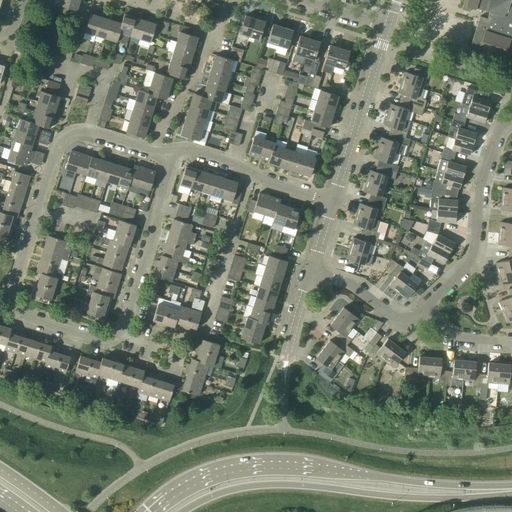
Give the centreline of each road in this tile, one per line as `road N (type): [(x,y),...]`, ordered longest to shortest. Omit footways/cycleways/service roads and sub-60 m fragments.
road 1 (residential): [(88,133),(62,139),(56,149),(9,295),(21,317),(100,340),(120,334),(125,321),(170,154)]
road 2 (secondary): [(511,485),(252,469),(213,476),(154,511)]
road 3 (secondary): [(182,511),(223,491),(275,484),(424,498),(511,494)]
road 4 (residential): [(511,120),(496,135),(479,192),(473,258),(436,297)]
road 5 (residential): [(331,203),(386,28)]
road 6 (residential): [(204,333),(251,174)]
road 7 (residential): [(157,154),(209,31)]
road 8 (residential): [(425,310),(394,315),(358,288),(311,271)]
